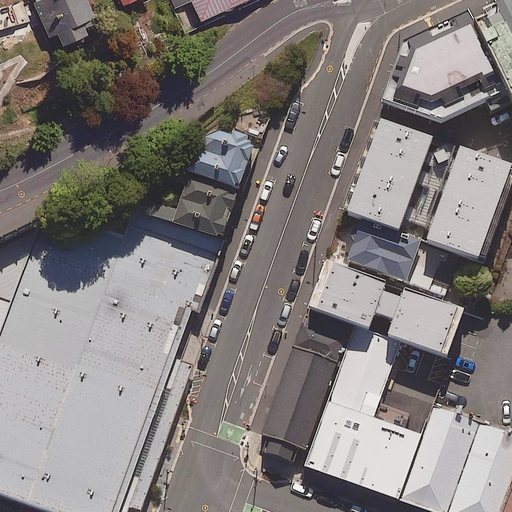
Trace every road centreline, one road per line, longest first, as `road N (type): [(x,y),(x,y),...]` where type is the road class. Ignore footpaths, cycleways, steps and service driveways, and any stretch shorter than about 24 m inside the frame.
road 1 (tertiary): [(198,483),(328,112)]
road 2 (tertiary): [(310,6),(125,126),(0,191)]
road 3 (tertiary): [(400,6),(372,36),(328,112)]
